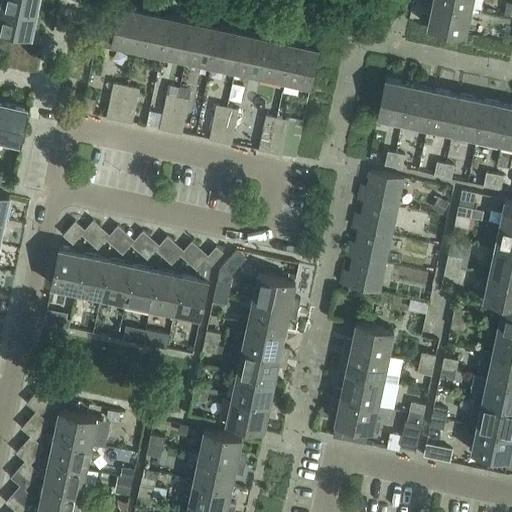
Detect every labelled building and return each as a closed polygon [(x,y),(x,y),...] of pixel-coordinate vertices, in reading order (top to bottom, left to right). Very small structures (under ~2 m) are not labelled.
[(37,0),(1,0),(1,4),(35,11),(37,0)] [(471,0),(432,0),(432,1),(470,9),(471,0)] [(432,1),(427,26),(465,34),(470,9),(432,1)] [(511,16),(511,3),(505,2),(503,14),(511,16)] [(1,4),(0,8),(0,28),(30,35),(35,11),(1,4)] [(116,18),(101,15),(95,44),(110,48),(111,42),(136,48),(144,10),(118,5),(116,18)] [(169,15),(144,10),(136,48),(161,53),(169,15)] [(194,21),(169,15),(161,53),(186,58),(194,21)] [(218,26),(194,21),(186,58),(210,63),(218,26)] [(244,31),(218,26),(210,63),(236,69),(244,31)] [(268,37),(244,31),(236,69),(260,74),(268,37)] [(292,42),(268,37),(260,74),(285,79),(292,42)] [(318,47),(292,42),(285,79),(310,84),(318,47)] [(410,83),(385,77),(377,115),(402,120),(410,83)] [(125,96),(127,85),(113,82),(110,93),(125,96)] [(435,88),(410,83),(402,120),(427,125),(435,88)] [(127,85),(125,96),(137,98),(139,87),(127,85)] [(459,93),(435,88),(427,125),(451,131),(459,93)] [(120,119),(125,96),(110,93),(106,116),(120,119)] [(175,106),(177,96),(166,93),(163,104),(175,106)] [(484,98),(459,93),(451,131),(476,136),(484,98)] [(85,96),(81,111),(92,113),(95,98),(85,96)] [(137,98),(125,96),(120,119),(132,122),(137,98)] [(177,96),(175,106),(186,109),(188,98),(177,96)] [(508,104),(484,98),(476,136),(501,141),(508,104)] [(25,107),(1,102),(0,107),(0,137),(18,142),(25,107)] [(170,130),(175,106),(163,104),(159,127),(170,130)] [(213,115),(224,117),(227,106),(216,104),(213,115)] [(511,104),(508,104),(501,141),(511,143),(511,104)] [(175,106),(170,130),(181,132),(186,109),(175,106)] [(224,117),(236,119),(238,109),(227,106),(224,117)] [(274,128),(276,117),(265,114),(263,125),(274,128)] [(224,117),(213,115),(208,138),(219,141),(224,117)] [(236,119),(224,117),(219,141),(231,143),(236,119)] [(274,128),(285,130),(287,119),(276,117),(274,128)] [(269,151),(274,128),(263,125),(258,149),(269,151)] [(285,130),(274,128),(269,151),(280,153),(285,130)] [(384,163),(394,165),(396,151),(387,149),(384,163)] [(394,165),(402,167),(405,153),(396,151),(394,165)] [(445,162),(436,160),(434,174),(442,175),(445,162)] [(451,177),(454,164),(445,162),(442,175),(451,177)] [(364,198),(397,205),(403,177),(370,169),(365,190),(359,188),(357,197),(364,199),(364,198)] [(495,173),(485,171),(483,184),(492,186),(495,173)] [(503,175),(495,173),(492,186),(500,188),(503,175)] [(0,218),(3,219),(8,195),(0,193),(0,218)] [(438,195),(431,207),(441,213),(448,202),(438,195)] [(364,198),(364,199),(360,218),(353,216),(351,225),(358,227),(358,226),(391,234),(397,205),(364,198)] [(511,199),(505,198),(499,223),(511,226),(511,199)] [(456,214),(470,217),(472,209),(458,206),(456,214)] [(470,217),(456,214),(454,224),(468,227),(470,217)] [(84,229),(80,233),(81,233),(87,239),(99,225),(92,219),(84,229)] [(81,233),(80,233),(84,229),(74,220),(62,234),(72,243),(81,233)] [(494,248),(511,251),(511,226),(499,223),(494,248)] [(105,238),(112,244),(124,230),(117,224),(105,238)] [(352,254),(385,261),(391,234),(358,226),(358,227),(353,246),(347,244),(345,254),(351,255),(352,254)] [(130,243),(137,249),(148,235),(142,229),(130,243)] [(154,248),(161,254),(173,241),(166,234),(154,248)] [(179,253),(186,259),(197,245),(191,240),(179,253)] [(222,250),(216,245),(204,259),(211,264),(222,250)] [(50,285),(76,290),(83,253),(58,248),(50,285)] [(219,267),(216,280),(230,283),(232,273),(246,257),(236,248),(219,267)] [(489,273),(511,277),(511,251),(494,248),(489,273)] [(76,290),(100,295),(108,258),(83,253),(76,290)] [(378,290),(385,261),(352,254),(351,255),(347,274),(341,273),(339,282),(378,290)] [(445,263),(459,266),(461,257),(447,254),(445,263)] [(125,300),(133,263),(108,258),(100,295),(125,300)] [(133,263),(125,300),(150,306),(158,268),(133,263)] [(459,266),(445,263),(443,273),(457,276),(459,266)] [(150,306),(174,311),(182,273),(158,268),(150,306)] [(174,311),(200,316),(208,279),(182,273),(174,311)] [(252,298),(298,308),(300,298),(291,296),(295,280),(257,273),(252,298)] [(511,303),(511,277),(489,273),(483,298),(502,302),(511,303)] [(228,293),(230,283),(216,280),(214,290),(228,293)] [(212,300),(226,303),(228,293),(214,290),(212,300)] [(247,322),(284,331),(287,315),(296,317),(298,308),(252,298),(247,322)] [(497,327),(511,329),(511,303),(502,302),(497,327)] [(452,317),(466,320),(468,310),(454,307),(452,317)] [(46,308),(44,321),(53,323),(56,310),(46,308)] [(466,320),(452,317),(450,327),(463,330),(466,320)] [(342,345),(387,355),(391,339),(398,341),(400,331),(393,330),(393,329),(356,321),(352,337),(344,335),(342,345)] [(284,331),(247,322),(242,347),(287,357),(289,347),(281,346),(284,331)] [(511,329),(497,327),(492,351),(511,355),(511,329)] [(145,328),(142,342),(166,347),(169,333),(145,328)] [(204,339),(218,343),(220,332),(206,329),(204,339)] [(218,343),(204,339),(202,349),(216,352),(218,343)] [(387,355),(342,345),(340,354),(348,356),(345,371),(382,379),(387,355)] [(236,372),(274,380),(277,365),(285,367),(287,357),(242,347),(236,372)] [(419,361),(433,364),(435,354),(421,351),(419,361)] [(487,375),(511,380),(511,355),(492,351),(487,375)] [(441,366),(455,369),(457,359),(443,356),(441,366)] [(433,364),(419,361),(417,371),(431,374),(433,364)] [(455,369),(441,366),(439,376),(453,379),(455,369)] [(331,394),(377,404),(382,379),(345,371),(342,386),(334,384),(331,394)] [(231,397),(277,407),(279,397),(271,395),(274,380),(236,372),(231,397)] [(474,399),(511,406),(511,380),(487,375),(483,392),(475,390),(474,399)] [(210,382),(195,379),(193,389),(208,392),(210,382)] [(208,392),(193,389),(191,399),(206,402),(208,392)] [(26,402),(40,414),(46,407),(55,396),(35,392),(26,402)] [(377,404),(331,394),(329,404),(338,405),(335,421),(372,429),(377,430),(379,420),(374,419),(377,404)] [(275,416),(277,407),(231,397),(226,422),(263,430),(266,414),(275,416)] [(511,406),(474,399),(472,407),(480,409),(476,425),(511,432),(511,406)] [(408,411),(422,413),(424,404),(411,401),(408,411)] [(431,415),(445,418),(447,408),(433,405),(431,415)] [(53,435),(91,443),(96,417),(59,409),(53,435)] [(415,447),(420,424),(422,413),(408,411),(406,421),(404,420),(399,444),(415,447)] [(445,418),(431,415),(429,425),(443,428),(445,418)] [(27,420),(21,427),(35,439),(41,432),(27,420)] [(511,432),(476,425),(471,450),(508,459),(511,443),(511,442),(511,432)] [(199,454),(244,464),(246,454),(238,452),(241,436),(204,428),(199,454)] [(149,443),(163,446),(165,436),(151,433),(149,443)] [(48,459),(85,468),(91,443),(53,435),(48,459)] [(426,442),(423,455),(449,461),(452,448),(426,442)] [(163,446),(149,443),(147,453),(161,456),(163,446)] [(22,444),(16,452),(30,463),(36,456),(22,444)] [(244,464),(199,454),(194,478),(231,486),(234,471),(242,473),(244,464)] [(43,484),(80,492),(93,494),(98,470),(85,468),(48,459),(43,484)] [(16,469),(10,476),(24,488),(30,481),(16,469)] [(132,478),(119,475),(117,475),(114,491),(128,495),(132,478)] [(194,478),(188,503),(228,511),(233,511),(236,503),(227,501),(231,486),(194,478)] [(138,492),(152,495),(154,485),(140,482),(138,492)] [(75,511),(80,492),(43,484),(38,509),(52,511),(75,511)] [(152,495),(138,492),(136,502),(150,505),(152,495)] [(11,494),(5,501),(18,511),(19,511),(25,506),(11,494)] [(228,511),(188,503),(186,511),(228,511)]
